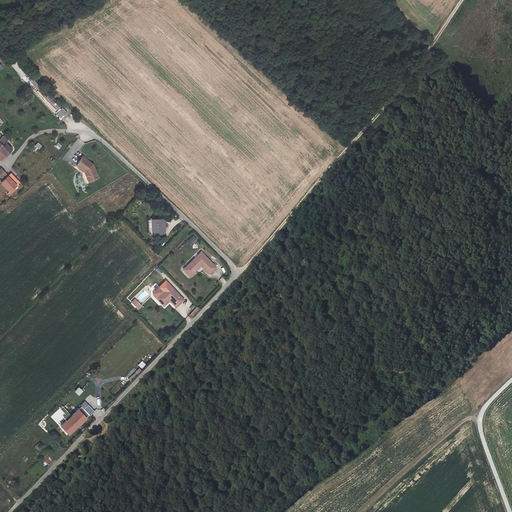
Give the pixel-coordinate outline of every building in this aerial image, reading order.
[(37,81),(27,72),(24,76),(33,85),(37,81)] [(60,118),(67,112),(62,107),(61,109),(54,101),(51,104),(58,112),(56,114),(60,118)] [(12,148),(1,139),(0,139),(0,151),(6,156),(12,148)] [(81,157),(74,165),(81,171),(85,175),(87,181),(95,179),(90,165),(81,157)] [(21,183),(11,173),(2,182),(12,192),(21,183)] [(152,231),(154,231),(165,231),(165,219),(152,219),(152,231)] [(191,244),(196,238),(193,235),(188,241),(191,244)] [(216,266),(202,252),(184,269),(191,275),(203,263),(205,265),(204,267),(210,273),(216,266)] [(166,300),(169,303),(174,308),(182,301),(168,286),(155,299),(161,305),(166,300)] [(138,310),(142,306),(134,298),(130,302),(138,310)] [(192,317),(199,310),(197,307),(189,314),(192,317)] [(142,361),(138,365),(142,369),(146,365),(142,361)] [(79,387),(74,392),(79,396),(83,392),(79,387)] [(87,398),(76,406),(60,420),(68,429),(64,432),(67,435),(86,417),(80,411),(91,403),(87,398)] [(56,415),(60,420),(76,406),(72,401),(56,415)] [(44,447),(39,442),(34,446),(39,451),(44,447)] [(51,459),(46,453),(40,459),(45,465),(51,459)]
